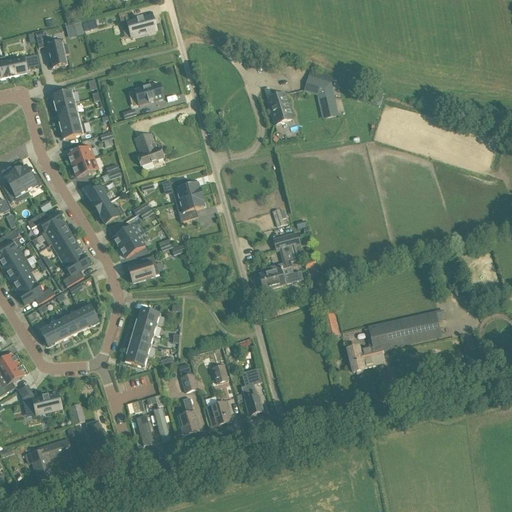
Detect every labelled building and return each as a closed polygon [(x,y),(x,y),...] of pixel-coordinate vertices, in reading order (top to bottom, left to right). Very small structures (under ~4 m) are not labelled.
[(118,15),(121,26),(128,24),(132,39),(156,32),(152,18),(134,22),(131,12),(118,15)] [(89,23),(82,25),(84,32),(91,30),(89,23)] [(47,38),(37,40),(39,50),(48,48),(53,69),(67,66),(64,57),(69,56),(67,46),(62,47),(62,45),(49,48),(47,38)] [(23,61),(7,65),(10,79),(27,75),(26,71),(40,68),(37,56),(23,59),(23,61)] [(0,81),(10,79),(7,65),(0,66),(0,81)] [(324,119),(337,116),(330,85),(309,79),(305,91),(319,95),(324,119)] [(163,100),(159,85),(136,92),(140,107),(163,100)] [(360,88),(357,100),(380,107),(384,95),(360,88)] [(53,98),(56,109),(74,104),(72,93),(53,98)] [(286,96),(267,101),(274,126),(293,121),(286,96)] [(74,104),(56,109),(59,119),(77,115),(74,104)] [(136,117),(134,111),(123,114),(125,120),(136,117)] [(77,115),(59,119),(61,130),(80,125),(77,115)] [(86,135),(83,124),(80,125),(61,130),(64,141),(86,135)] [(100,137),(102,143),(114,139),(112,134),(100,137)] [(151,134),(134,140),(140,157),(136,158),(141,168),(164,160),(160,149),(157,151),(151,134)] [(73,168),(94,160),(90,149),(69,156),(73,168)] [(94,160),(73,168),(77,179),(98,171),(94,160)] [(108,176),(119,172),(117,166),(106,170),(108,176)] [(26,168),(16,173),(26,193),(37,187),(38,189),(43,186),(37,176),(32,179),(26,168)] [(108,176),(110,182),(122,177),(119,172),(108,176)] [(16,173),(5,179),(11,190),(6,193),(12,204),(17,201),(16,199),(26,193),(16,173)] [(183,181),(170,185),(173,194),(176,204),(202,197),(199,186),(186,189),(183,181)] [(151,184),(141,187),(143,192),(152,190),(151,184)] [(87,197),(96,212),(106,206),(102,198),(109,194),(104,187),(87,197)] [(202,197),(176,204),(181,224),(194,220),(192,212),(196,211),(205,209),(202,197)] [(136,217),(140,215),(150,209),(147,204),(133,212),(136,217)] [(117,209),(111,213),(106,206),(96,212),(105,226),(122,217),(117,209)] [(153,214),(150,209),(140,215),(143,220),(153,214)] [(286,220),(282,221),(280,211),(272,214),(276,229),(287,226),(286,220)] [(37,227),(42,236),(64,223),(58,213),(48,219),(44,213),(27,223),(32,230),(37,227)] [(305,222),(296,224),(298,230),(307,228),(305,222)] [(64,223),(42,236),(49,248),(70,234),(64,223)] [(120,249),(139,237),(133,227),(113,239),(120,249)] [(0,248),(0,261),(20,250),(19,249),(16,251),(11,243),(19,238),(15,231),(0,240),(0,243),(2,247),(0,248)] [(52,246),(59,257),(77,246),(70,234),(49,248),(52,246)] [(280,251),(284,264),(263,270),(264,274),(259,275),(261,284),(295,275),(295,274),(293,274),(292,268),(290,263),(299,261),(295,247),(300,245),(297,234),(273,240),(276,252),(280,251)] [(145,248),(139,237),(120,249),(126,259),(145,248)] [(173,249),(171,243),(160,247),(162,253),(173,249)] [(77,246),(59,257),(66,268),(84,257),(77,246)] [(185,253),(183,247),(172,251),(174,257),(185,253)] [(0,261),(0,265),(5,274),(27,261),(20,250),(0,261)] [(84,257),(66,268),(71,277),(63,282),(67,289),(84,279),(80,273),(90,267),(84,257)] [(159,276),(153,258),(142,261),(144,267),(129,271),(133,284),(159,276)] [(5,274),(12,285),(33,272),(27,261),(5,274)] [(12,285),(19,296),(37,285),(31,275),(34,273),(33,272),(12,285)] [(297,282),(295,275),(261,284),(263,292),(297,282)] [(43,294),(37,285),(19,296),(25,306),(35,300),(38,306),(55,296),(51,289),(43,294)] [(73,296),(83,290),(80,285),(70,291),(73,296)] [(325,288),(313,291),(318,304),(329,301),(325,288)] [(460,303),(456,288),(451,290),(455,304),(460,303)] [(78,309),(88,330),(98,325),(88,304),(78,309)] [(69,314),(78,334),(88,330),(78,309),(79,313),(71,317),(69,314)] [(138,322),(156,327),(159,316),(141,311),(138,322)] [(69,314),(59,319),(69,339),(78,334),(69,314)] [(323,318),(328,337),(333,336),(331,330),(336,329),(333,315),(323,318)] [(435,315),(384,327),(370,330),(375,350),(381,349),(439,336),(435,315)] [(60,322),(51,327),(59,344),(69,339),(59,319),(58,319),(60,322)] [(138,322),(135,332),(153,337),(156,327),(138,322)] [(49,349),(59,344),(51,327),(41,332),(49,349)] [(135,332),(132,342),(150,348),(153,337),(135,332)] [(132,342),(129,353),(147,358),(150,348),(132,342)] [(363,368),(376,365),(371,348),(358,351),(358,348),(347,350),(353,373),(364,371),(363,368)] [(147,358),(129,353),(125,364),(144,369),(147,358)] [(0,377),(18,366),(12,356),(5,360),(0,363),(0,377)] [(181,379),(185,395),(198,391),(196,382),(199,380),(198,374),(194,375),(192,375),(189,365),(178,368),(182,379),(181,379)] [(18,366),(0,377),(0,386),(5,395),(16,389),(12,384),(24,376),(18,366)] [(212,370),(216,386),(229,382),(225,366),(212,370)] [(445,377),(462,374),(461,369),(444,372),(445,377)] [(249,388),(262,384),(258,370),(245,374),(249,388)] [(22,398),(23,405),(29,403),(33,417),(61,410),(57,396),(37,401),(31,392),(22,398)] [(251,399),(245,401),(250,417),(251,417),(252,418),(256,416),(256,415),(263,413),(258,397),(257,397),(256,392),(249,394),(251,399)] [(155,398),(158,408),(164,407),(161,396),(155,398)] [(135,415),(141,413),(138,403),(132,405),(135,415)] [(231,423),(225,404),(207,409),(212,428),(216,427),(217,427),(231,423)] [(75,426),(85,423),(80,406),(70,409),(75,426)] [(161,412),(152,414),(160,443),(169,440),(161,412)] [(181,438),(199,432),(193,413),(175,418),(181,438)] [(95,457),(107,454),(107,453),(99,422),(86,425),(95,457)] [(70,438),(71,437),(72,443),(77,442),(76,436),(75,429),(68,431),(70,438)] [(147,440),(141,441),(145,457),(150,455),(147,440)] [(34,454),(26,456),(29,465),(33,464),(38,481),(53,477),(47,460),(71,453),(68,441),(33,452),(34,454)] [(12,449),(0,452),(0,453),(2,459),(14,455),(12,449)]
